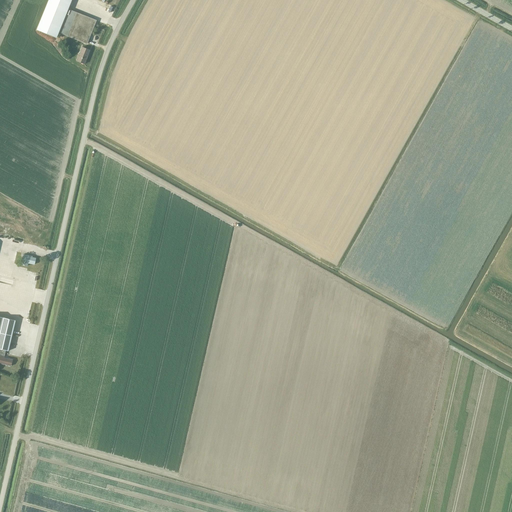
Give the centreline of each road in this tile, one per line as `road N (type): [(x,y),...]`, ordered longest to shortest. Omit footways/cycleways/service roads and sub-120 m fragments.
road 1 (tertiary): [(0,503),(96,80),(133,0)]
road 2 (track): [(511,376),(83,141)]
